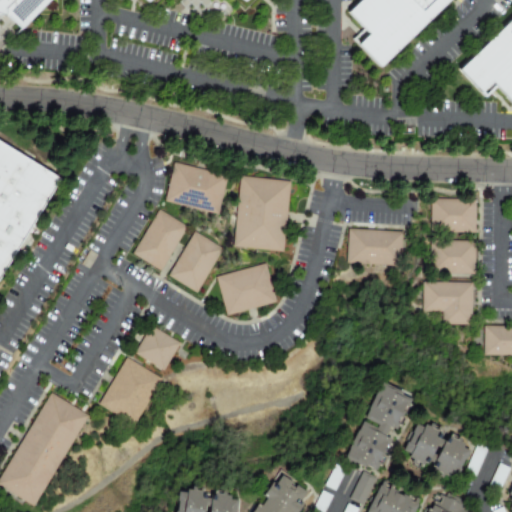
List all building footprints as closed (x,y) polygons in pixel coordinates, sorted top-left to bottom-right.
[(0,0),(52,0),(19,32),(4,16),(0,15),(0,0)] [(454,0),(385,66),(365,45),(375,35),(355,13),(368,0),(454,0)] [(511,100),(495,83),(483,94),(465,71),(511,25),(511,100)] [(0,143),(58,180),(0,273),(0,143)] [(177,163),(227,176),(216,214),(167,201),(177,163)] [(242,179),(290,184),(283,252),(235,247),(242,179)] [(432,201),(476,202),(476,233),(432,232),(432,201)] [(132,255),(159,212),(187,229),(161,273),(132,255)] [(350,230),(403,234),(401,267),(348,264),(350,230)] [(168,277),(195,233),(223,251),(197,295),(168,277)] [(431,243),(476,243),(476,274),(431,274),(431,243)] [(217,279),(266,265),(277,304),(228,318),(217,279)] [(473,325),(444,325),(444,312),(424,312),(424,283),(473,284),(473,325)] [(135,355),(151,327),(180,345),(163,372),(135,355)] [(486,327),(511,327),(511,357),(485,357),(486,327)] [(99,406),(127,360),(161,381),(133,427),(99,406)] [(382,388),(411,402),(377,473),(347,459),(382,388)] [(0,487),(0,478),(50,396),(86,418),(32,507),(0,487)] [(470,452),(456,482),(407,460),(420,429),(470,452)] [(474,477),(485,451),(474,446),(463,473),(474,477)] [(508,469),(498,464),(489,482),(499,488),(508,469)] [(323,485),(333,490),(343,472),(333,467),(323,485)] [(373,478),(360,472),(348,499),(360,505),(373,478)] [(307,497),(297,511),(261,511),(283,479),(307,497)] [(511,511),(511,487),(503,509),(511,511)] [(421,507),(418,511),(376,511),(386,490),(421,507)] [(318,501),(316,500),(314,505),(325,509),(330,496),(321,493),(318,501)] [(240,503),(239,511),(176,511),(179,494),(240,503)] [(467,507),(464,511),(432,511),(440,496),(467,507)]
